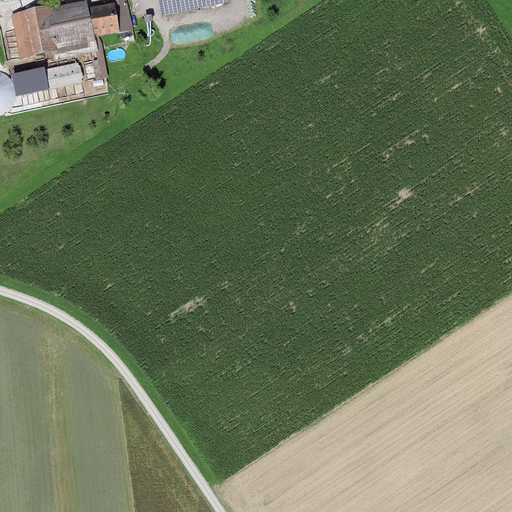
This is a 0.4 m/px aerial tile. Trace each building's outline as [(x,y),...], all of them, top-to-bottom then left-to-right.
[(115,0),(121,28),(140,25),(135,0),(115,0)] [(229,0),(159,0),(163,18),(230,6),(229,0)] [(15,16),(24,63),(99,50),(91,3),(15,16)] [(99,42),(122,38),(116,5),(93,9),(99,42)] [(51,73),(34,76),(37,92),(54,89),(51,73)] [(0,116),(5,115),(10,109),(14,102),(15,96),(14,89),(10,82),(5,78),(0,74),(0,116)]
